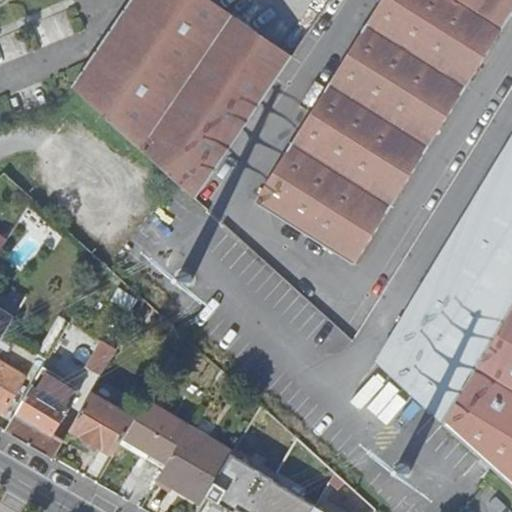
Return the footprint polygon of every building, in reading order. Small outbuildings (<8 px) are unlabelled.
[(133,0),(75,87),(145,150),(234,16),(210,0),(133,0)] [(511,0),(383,0),(253,204),(353,267),(511,12),(511,0)] [(295,57),(234,16),(145,150),(197,197),(295,57)] [(511,133),(374,362),(445,423),(511,312),(511,133)] [(0,308),(0,345),(16,318),(0,308)] [(511,312),(445,423),(511,484),(511,312)] [(188,336),(164,315),(156,330),(179,351),(188,336)] [(89,369),(103,377),(118,350),(104,341),(89,369)] [(0,408),(7,413),(29,375),(0,357),(0,408)] [(55,457),(65,441),(56,436),(72,409),(68,406),(78,389),(44,370),(37,381),(34,387),(8,430),(31,443),(55,457)] [(101,380),(72,429),(116,456),(122,445),(129,434),(138,418),(102,397),(109,385),(101,380)] [(154,452),(171,462),(192,426),(149,400),(138,418),(129,434),(155,450),(154,452)] [(167,469),(160,481),(174,489),(178,482),(186,487),(182,494),(203,506),(214,488),(235,451),(192,426),(171,462),(167,469)] [(155,450),(129,434),(122,445),(167,469),(171,462),(154,452),(155,450)] [(178,482),(174,489),(182,494),(186,487),(178,482)] [(203,506),(199,511),(250,511),(251,510),(214,488),(203,506)]
